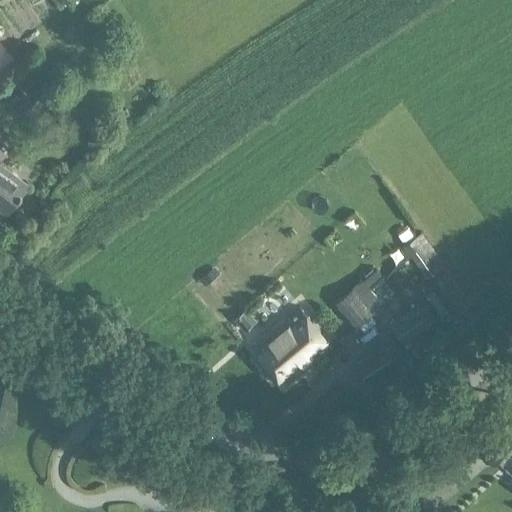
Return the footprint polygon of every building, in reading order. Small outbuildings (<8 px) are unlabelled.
[(0,63),(9,56),(0,45),(0,63)] [(62,88),(48,72),(16,99),(30,115),(62,88)] [(0,163),(0,208),(6,213),(27,183),(0,163)] [(422,233),(403,245),(426,279),(454,319),(471,305),(444,266),(422,233)] [(211,267),(199,277),(203,283),(215,273),(211,267)] [(357,327),(383,304),(362,279),(336,302),(357,327)] [(402,342),(435,320),(424,304),(391,326),(402,342)] [(300,307),(253,346),(259,353),(269,365),(285,384),(323,353),(332,346),(316,326),(300,307)] [(252,324),(242,312),(234,319),(245,330),(252,324)] [(422,334),(418,337),(421,343),(426,340),(422,334)] [(398,367),(397,366),(407,359),(393,340),(384,346),(383,346),(356,363),(370,385),(398,367)] [(511,431),(497,421),(477,448),(497,462),(511,440),(511,431)]
